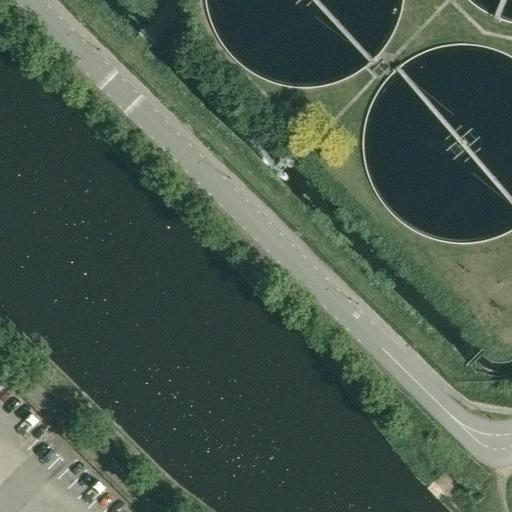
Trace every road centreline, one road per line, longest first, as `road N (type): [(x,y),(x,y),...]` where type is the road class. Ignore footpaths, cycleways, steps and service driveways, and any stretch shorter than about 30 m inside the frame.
road 1 (residential): [(28,0),(473,436),(493,445),(511,441)]
road 2 (track): [(154,511),(0,361)]
